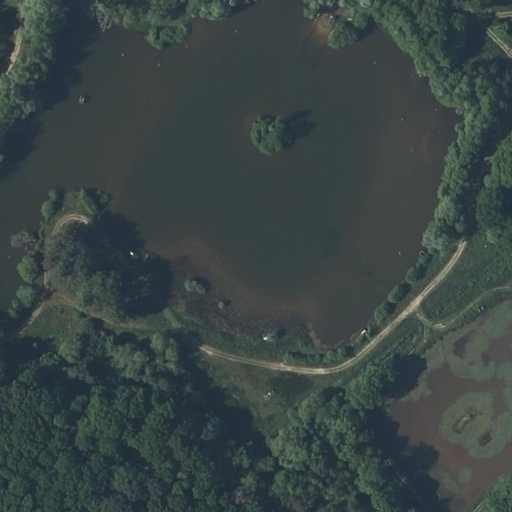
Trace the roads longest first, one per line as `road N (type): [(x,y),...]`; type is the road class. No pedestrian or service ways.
road 1 (track): [(45,297),(259,366),(328,372),(364,355),(433,286),(511,102)]
road 2 (track): [(185,0),(76,178),(45,297)]
